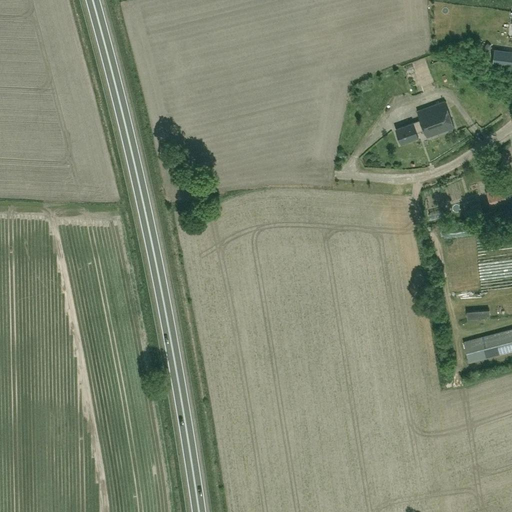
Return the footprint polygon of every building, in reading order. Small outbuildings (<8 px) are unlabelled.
[(511,51),(508,51),(495,49),(493,63),(506,65),(511,65),(511,51)] [(427,137),(455,127),(445,100),(417,110),(421,120),(396,128),(401,143),(419,136),(417,132),(425,129),(427,137)] [(505,187),(511,186),(508,178),(496,181),(498,189),(487,192),(490,201),(504,196),(502,190),(506,189),(505,187)] [(482,205),(467,209),(470,219),(485,214),(482,205)] [(504,307),(482,309),(483,316),(505,315),(504,307)] [(459,311),(460,319),(477,318),(477,310),(459,311)] [(469,363),(511,351),(511,328),(464,341),(469,363)]
